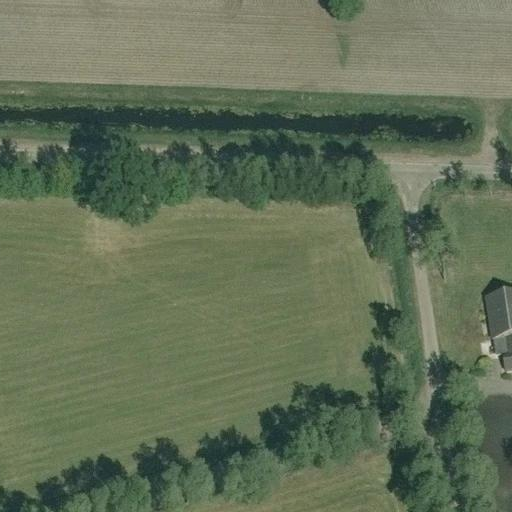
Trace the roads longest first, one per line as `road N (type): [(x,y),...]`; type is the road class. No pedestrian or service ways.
road 1 (unclassified): [(411,170),(0,155)]
road 2 (track): [(439,410),(83,511)]
road 3 (unclassified): [(411,170),(439,410)]
